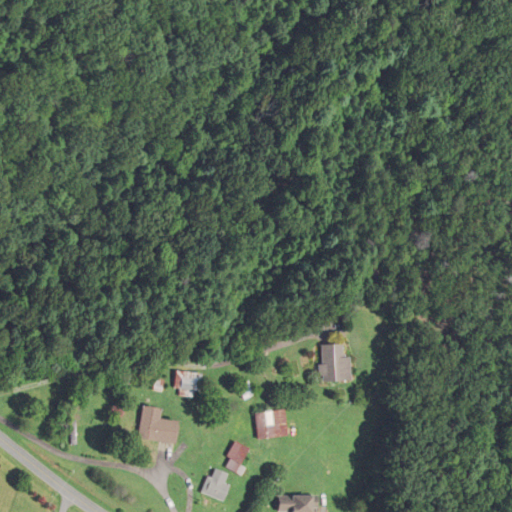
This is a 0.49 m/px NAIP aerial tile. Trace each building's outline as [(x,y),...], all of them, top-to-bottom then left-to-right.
[(349,356),(342,356),(342,345),(318,345),(318,382),(349,382),(349,356)] [(172,397),(197,397),(197,373),(173,372),(172,397)] [(157,420),(158,409),(139,407),(136,439),(173,442),(175,422),(157,420)] [(285,436),(283,410),(251,413),(253,439),(285,436)] [(245,447),(232,442),(222,467),(235,472),(245,447)] [(220,501),(227,485),(222,483),(226,474),(209,468),(200,493),(220,501)] [(311,511),(312,496),(274,496),(274,511),(311,511)]
